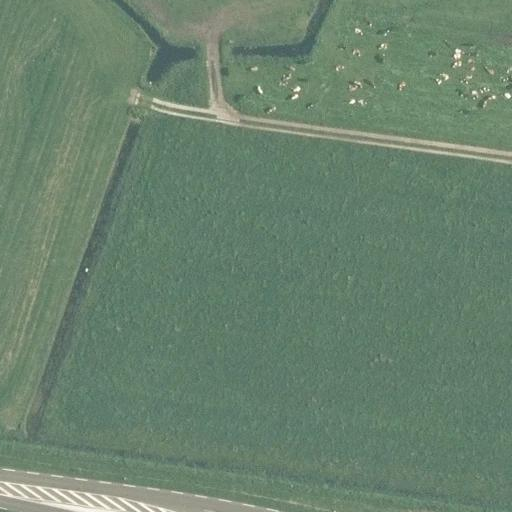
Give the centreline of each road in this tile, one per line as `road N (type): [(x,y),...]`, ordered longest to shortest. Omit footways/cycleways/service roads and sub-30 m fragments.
road 1 (track): [(0,417),(53,426),(511,410)]
road 2 (track): [(511,105),(296,23)]
road 3 (secondary): [(209,511),(0,478)]
